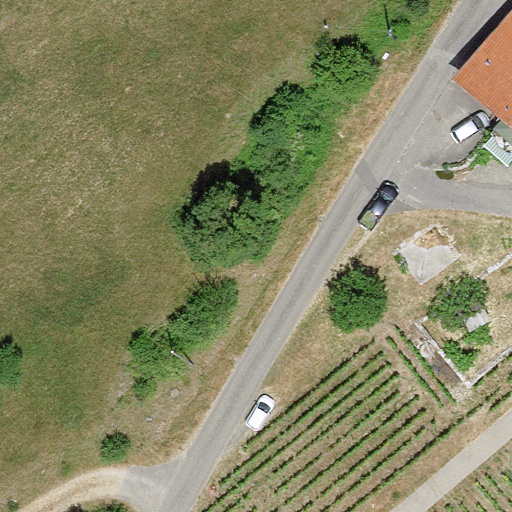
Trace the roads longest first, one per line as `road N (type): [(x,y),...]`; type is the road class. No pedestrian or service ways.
road 1 (track): [(178,511),(486,0)]
road 2 (track): [(189,492),(105,481),(51,511)]
road 3 (track): [(511,426),(408,511)]
